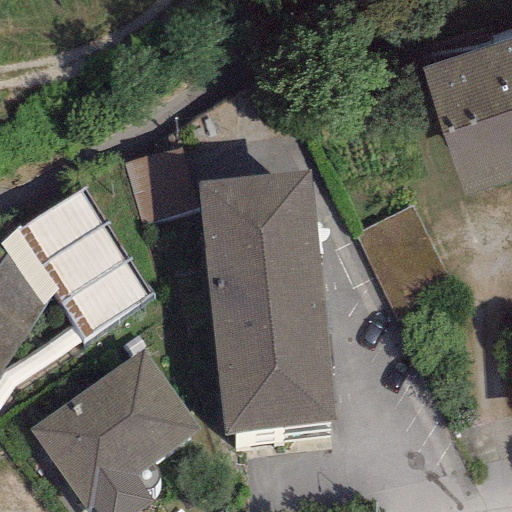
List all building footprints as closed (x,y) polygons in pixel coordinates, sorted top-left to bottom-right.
[(511,36),(420,68),(463,197),(511,180),(511,36)] [(194,209),(178,148),(121,164),(138,224),(194,209)] [(308,172),(197,183),(221,433),(332,422),(308,172)] [(0,244),(0,249),(4,254),(43,308),(53,292),(82,342),(150,297),(82,190),(19,226),(0,244)] [(409,207),(352,236),(396,319),(452,290),(409,207)] [(0,257),(0,374),(43,308),(4,254),(0,257)] [(197,429),(141,351),(28,433),(84,510),(90,505),(94,511),(141,511),(153,504),(143,490),(147,489),(150,487),(153,485),(155,481),(156,475),(156,471),(153,467),(151,462),(197,429)]
